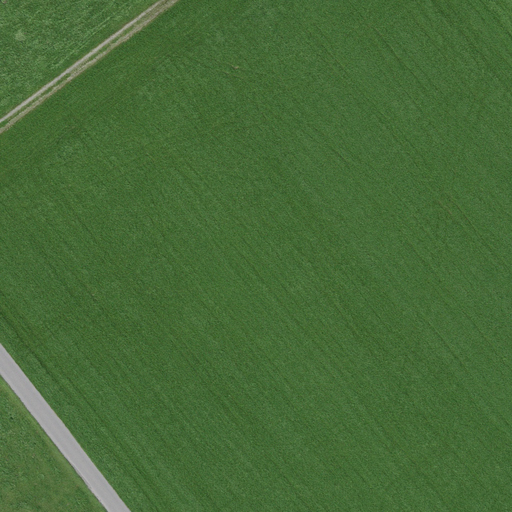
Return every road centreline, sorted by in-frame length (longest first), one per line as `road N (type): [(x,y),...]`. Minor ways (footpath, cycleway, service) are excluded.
road 1 (track): [(173,0),(0,126)]
road 2 (residential): [(0,357),(117,511)]
